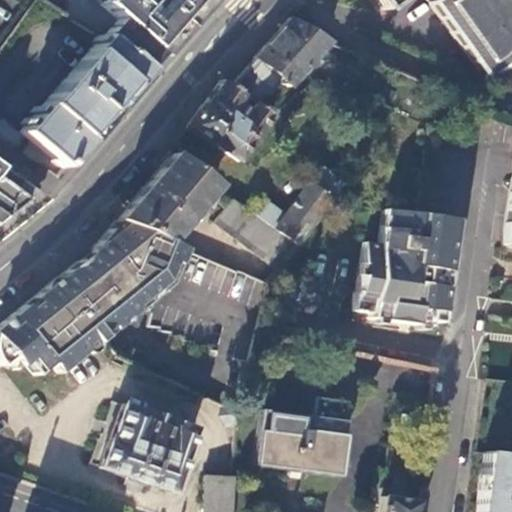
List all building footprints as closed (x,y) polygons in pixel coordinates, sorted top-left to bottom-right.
[(117,19),(101,37),(143,71),(215,0),(96,0),(102,7),(117,19)] [(511,0),(373,0),(381,10),(395,0),(433,0),(429,3),(486,79),(511,59),(511,0)] [(310,60),(325,43),(325,42),(287,18),(227,87),(252,105),(276,78),(286,87),(304,66),(306,68),(310,69),(314,66),(312,62),(310,60)] [(59,168),(143,71),(100,37),(18,132),(59,168)] [(269,117),(252,105),(227,87),(219,82),(202,107),(201,105),(184,129),(209,145),(210,144),(235,162),(269,117)] [(435,157),(438,132),(424,127),(421,155),(435,157)] [(511,153),(500,243),(511,244),(511,153)] [(114,221),(166,243),(212,187),(168,155),(114,221)] [(0,228),(43,191),(0,158),(0,228)] [(325,204),(347,206),(348,197),(339,190),(344,185),(342,184),(344,182),(336,177),(335,178),(318,166),(306,182),(308,183),(283,216),(258,198),(247,212),(293,247),(325,204)] [(293,247),(247,212),(230,200),(211,223),(276,270),(293,247)] [(452,219),(414,214),(380,210),(376,244),(361,242),(353,292),(352,291),(349,309),(366,312),(365,318),(423,327),(424,320),(438,322),(452,219)] [(90,352),(95,347),(104,341),(126,324),(119,316),(161,282),(169,264),(174,266),(180,250),(166,243),(114,221),(112,220),(84,253),(20,304),(0,321),(0,365),(2,366),(12,359),(19,368),(29,360),(41,373),(50,366),(59,377),(78,362),(90,352)] [(133,349),(126,361),(146,370),(151,359),(133,349)] [(286,469),(335,475),(343,416),(346,400),(313,396),(310,416),(266,409),(259,465),(286,469)] [(97,467),(170,494),(192,430),(120,404),(97,467)] [(234,412),(222,406),(217,416),(224,426),(233,427),(234,412)] [(510,511),(511,511),(511,458),(481,454),(474,511),(510,511)] [(202,478),(198,511),(226,511),(229,480),(202,478)] [(412,511),(414,502),(378,498),(376,511),(412,511)]
